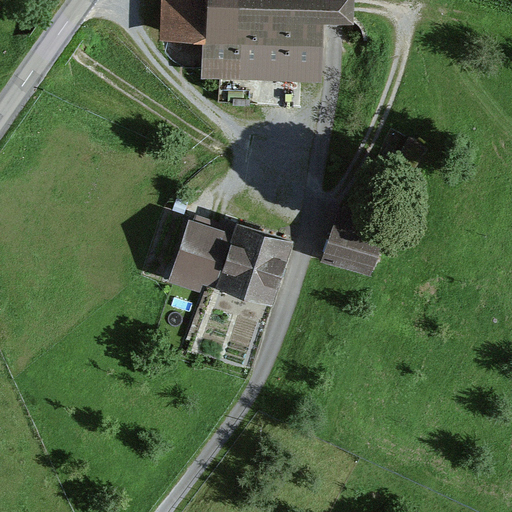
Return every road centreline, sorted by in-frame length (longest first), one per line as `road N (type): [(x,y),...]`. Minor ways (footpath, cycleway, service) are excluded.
road 1 (track): [(333,0),(309,225),(273,340),(246,403),(164,511)]
road 2 (track): [(309,225),(35,27),(11,0)]
road 3 (track): [(256,181),(226,130),(168,74),(118,0)]
road 4 (tertiary): [(84,0),(0,119)]
